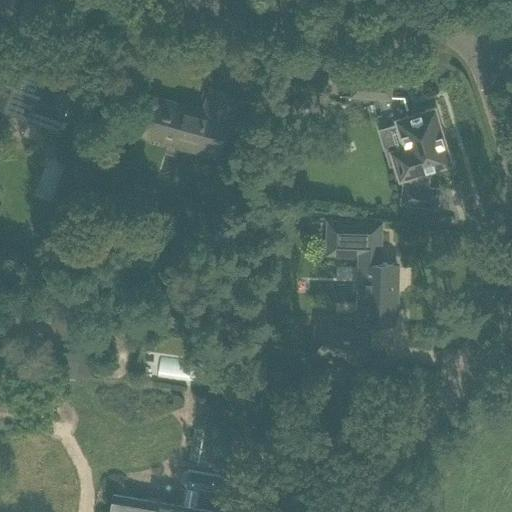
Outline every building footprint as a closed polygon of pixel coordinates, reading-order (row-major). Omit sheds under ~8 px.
[(42,118),(40,124),(58,131),(72,92),(18,72),(13,86),(0,81),(0,126),(0,127),(8,106),(42,118)] [(352,96),(390,98),(391,85),(353,82),(352,96)] [(145,134),(217,154),(234,95),(210,89),(204,113),(155,99),(145,134)] [(253,105),(246,132),(261,136),(268,109),(253,105)] [(403,147),(390,151),(394,165),(399,181),(401,181),(402,184),(400,203),(438,209),(441,188),(428,187),(430,172),(452,165),(434,107),(394,119),(396,124),(403,147)] [(363,254),(363,263),(378,263),(380,223),(329,222),(328,253),(363,254)] [(32,289),(56,281),(52,268),(46,270),(41,256),(29,260),(34,275),(28,277),(32,289)] [(361,263),(359,323),(394,324),(396,263),(379,263),(379,264),(378,263),(363,263),(361,263)] [(363,364),(369,334),(326,326),(320,356),(363,364)] [(55,351),(54,374),(91,376),(92,352),(55,351)] [(159,360),(159,376),(193,376),(193,361),(159,360)] [(181,472),(180,481),(182,484),(185,484),(185,485),(200,488),(228,493),(228,490),(231,491),(236,482),(230,478),(231,477),(211,474),(188,469),(187,470),(185,470),(181,472)] [(215,511),(196,509),(200,488),(185,485),(181,506),(113,494),(109,511),(215,511)]
